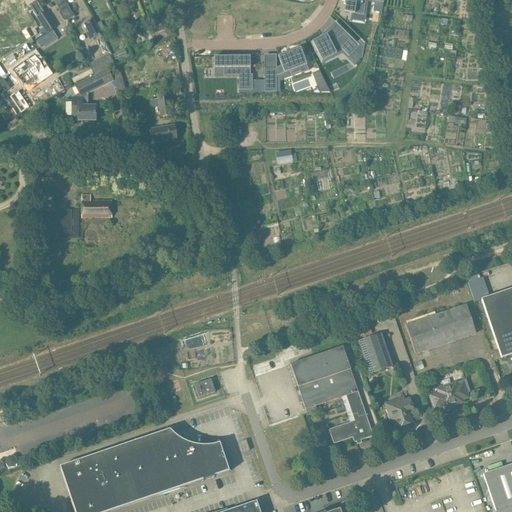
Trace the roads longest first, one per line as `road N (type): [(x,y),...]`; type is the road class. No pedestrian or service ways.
road 1 (residential): [(511,423),(293,496),(276,485),(240,363)]
road 2 (residential): [(205,176),(114,147),(0,150)]
road 3 (residential): [(205,176),(177,0)]
road 4 (residential): [(332,0),(321,21),(286,42),(192,44)]
